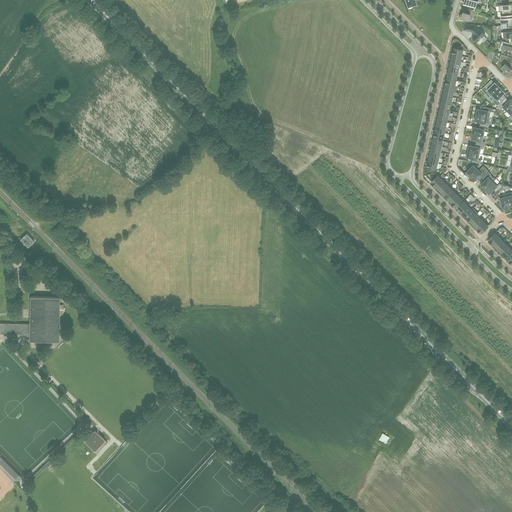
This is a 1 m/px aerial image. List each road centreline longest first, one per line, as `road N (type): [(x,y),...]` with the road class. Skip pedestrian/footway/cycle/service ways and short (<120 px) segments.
road 1 (primary): [(511,426),(98,8)]
road 2 (unknown): [(313,4),(377,64),(354,144),(267,63),(285,0)]
road 3 (residential): [(478,56),(453,166),(503,217)]
road 4 (tertiary): [(411,176),(435,69),(420,46)]
road 5 (tertiary): [(413,51),(387,158),(397,179)]
